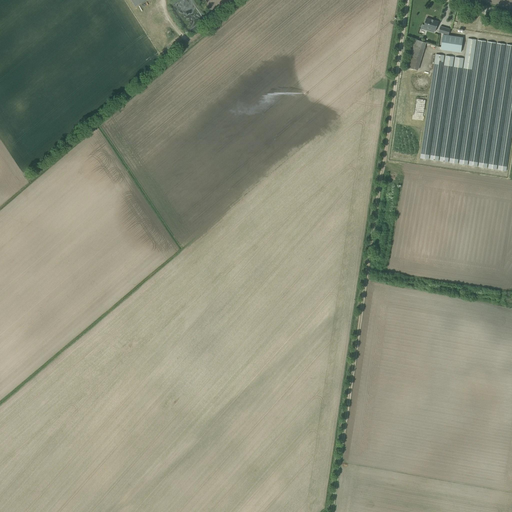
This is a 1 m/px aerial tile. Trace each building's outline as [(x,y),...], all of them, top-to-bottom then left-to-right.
[(423,28),(435,31),(438,22),(426,18),(423,28)] [(450,29),(444,27),(440,26),(439,32),(449,35),(450,29)] [(441,50),(461,53),(463,38),(443,35),(441,50)] [(407,68),(418,71),(426,43),(416,40),(407,68)] [(425,74),(423,73),(420,73),(419,74),(417,74),(415,75),(414,76),(413,79),(413,80),(412,82),(413,85),(413,87),(415,89),(416,90),(417,91),(420,91),(421,91),(423,91),(425,91),(427,89),(429,88),(429,86),(430,85),(430,82),(430,80),(430,79),(429,78),(428,76),(426,75),(425,74)]
